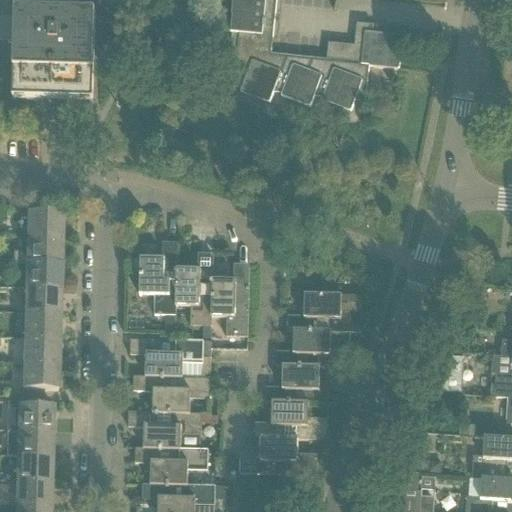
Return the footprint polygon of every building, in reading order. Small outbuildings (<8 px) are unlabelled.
[(0,0),(0,43),(14,44),(15,13),(78,14),(78,0),(0,0)] [(232,0),(231,17),(232,17),(230,35),(239,36),(236,62),(237,62),(234,89),(235,89),(241,90),(240,94),(269,105),(274,93),(282,94),(281,98),(310,109),(314,98),(323,98),(322,102),(351,113),(355,102),(364,103),(365,103),(369,67),(398,71),(399,71),(402,39),(394,38),(372,35),(373,28),(356,26),(354,48),(328,45),(326,62),(271,56),(276,0),(232,0)] [(95,15),(78,14),(15,13),(14,44),(13,101),(93,103),(95,15)] [(62,222),(62,215),(27,215),(26,240),(61,241),(62,222)] [(60,266),(61,241),(26,240),(26,255),(13,254),(12,265),(25,266),(60,266)] [(139,275),(139,298),(155,298),(154,318),(166,319),(165,336),(174,336),(175,319),(175,309),(176,272),(177,272),(177,245),(162,245),(162,258),(162,261),(154,261),(141,261),(140,260),(139,275)] [(176,272),(175,309),(190,309),(190,329),(203,329),(210,329),(212,329),(212,320),(211,320),(212,282),(213,258),(198,258),(197,272),(177,272),(176,272)] [(60,267),(60,266),(25,266),(25,291),(60,292),(60,291),(60,267)] [(212,282),(211,320),(212,320),(226,320),(226,339),(247,340),(249,269),(233,269),(233,283),(212,282)] [(60,298),(60,292),(25,291),(24,316),(59,317),(60,298)] [(304,297),(303,322),(308,322),(307,333),(307,334),(331,334),(361,335),(361,314),(362,315),(362,298),(361,298),(342,298),(304,297)] [(477,310),(473,328),(482,330),(486,313),(477,310)] [(58,342),(59,317),(24,316),(23,341),(58,342)] [(287,333),(287,334),(293,334),(292,357),(297,357),(296,369),(320,370),(320,371),(340,371),(349,372),(350,357),(350,350),(330,349),(331,334),(307,334),(307,333),(287,333)] [(503,343),(502,360),(511,360),(511,340),(511,344),(503,343)] [(58,347),(58,342),(23,341),(23,366),(58,367),(58,356),(58,347)] [(130,342),(130,358),(142,358),(146,358),(145,379),(145,380),(157,380),(157,379),(182,380),(202,380),(209,380),(210,361),(210,345),(209,345),(202,345),(202,344),(174,343),(164,343),(150,343),(138,343),(130,342)] [(491,386),(490,396),(494,397),(494,400),(508,401),(511,401),(511,360),(502,360),(493,359),(491,376),(495,377),(495,387),(491,386)] [(57,393),(58,367),(23,366),(22,392),(57,393)] [(276,368),(276,369),(282,369),(282,390),(281,405),(309,406),(308,407),(309,407),(327,407),(328,407),(338,407),(339,407),(339,386),(319,385),(320,371),(320,370),(296,369),(276,368)] [(133,393),(133,394),(153,395),(152,415),(152,416),(188,417),(188,416),(188,401),(209,401),(209,398),(209,380),(202,380),(182,380),(157,379),(157,380),(145,380),(145,379),(133,379),(133,393)] [(446,379),(442,394),(461,395),(462,381),(446,379)] [(500,428),(499,440),(505,441),(511,441),(511,401),(508,401),(506,428),(500,428)] [(266,404),(266,405),(272,405),(271,429),(275,429),(275,440),(275,442),(298,442),(317,443),(327,443),(328,443),(328,421),(308,421),(309,407),(308,407),(309,406),(281,405),(266,404)] [(52,434),(52,409),(18,408),(17,434),(52,434)] [(128,416),(128,430),(144,430),(143,451),(143,452),(151,452),(154,452),(179,452),(199,453),(199,437),(200,416),(188,416),(188,417),(152,416),(152,415),(132,415),(128,414),(128,416)] [(462,428),(461,438),(473,439),(474,429),(462,428)] [(8,447),(8,459),(16,459),(51,460),(52,439),(52,434),(17,434),(16,448),(8,447)] [(483,459),(481,481),(505,483),(505,482),(506,471),(511,471),(511,441),(505,441),(484,439),(483,459)] [(240,462),(239,477),(317,479),(317,457),(297,456),(298,442),(275,442),(275,440),(255,440),(255,441),(260,441),(259,462),(240,462)] [(135,451),(135,466),(145,466),(145,474),(151,474),(150,488),(158,488),(162,488),(186,488),(186,473),(206,474),(207,453),(199,453),(179,452),(154,452),(151,452),(143,452),(143,451),(135,451)] [(51,466),(51,460),(16,459),(15,484),(50,485),(51,482),(51,466)] [(428,464),(427,477),(439,478),(440,465),(428,464)] [(403,475),(399,511),(432,511),(434,501),(421,500),(421,495),(417,494),(418,476),(403,475)] [(466,504),(465,511),(468,511),(467,511),(511,511),(511,482),(505,482),(505,483),(481,481),(480,500),(469,499),(468,504),(466,504)] [(50,510),(50,485),(15,484),(15,509),(50,510)] [(142,487),(141,502),(154,502),(154,511),(158,511),(157,511),(213,511),(214,503),(214,489),(186,488),(162,488),(158,488),(150,488),(150,487),(142,487)] [(214,489),(214,503),(223,503),(224,489),(214,489)]
